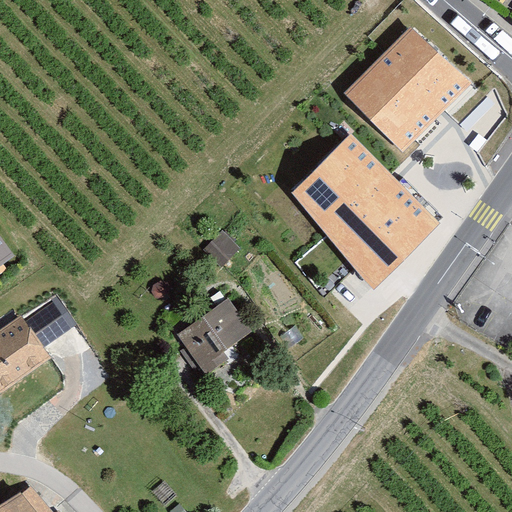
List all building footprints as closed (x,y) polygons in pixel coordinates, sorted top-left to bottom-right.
[(411,27),(346,95),(403,150),(469,83),(411,27)] [(351,135),(288,194),(375,285),(437,225),(351,135)] [(223,231),(202,250),(220,269),(240,250),(223,231)] [(0,237),(0,264),(13,255),(0,237)] [(230,299),(173,335),(201,372),(250,336),(230,299)] [(21,317),(0,332),(0,396),(52,358),(21,317)] [(0,511),(53,511),(27,486),(0,508),(0,511)]
